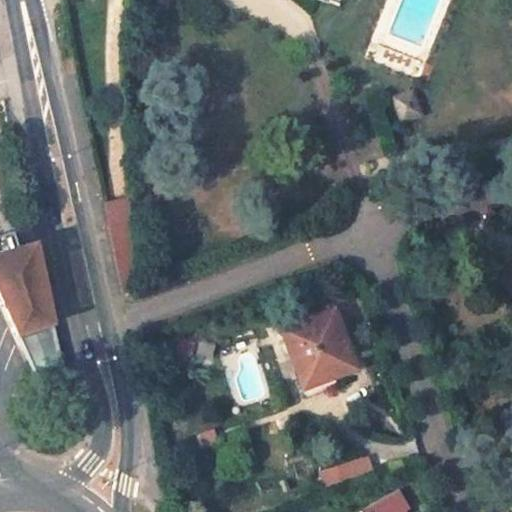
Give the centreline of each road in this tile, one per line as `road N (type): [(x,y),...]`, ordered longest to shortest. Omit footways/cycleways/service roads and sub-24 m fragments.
road 1 (residential): [(370,236),(459,511)]
road 2 (residential): [(106,335),(370,236)]
road 3 (secondary): [(39,75),(85,342)]
road 4 (secondary): [(106,335),(39,75)]
road 5 (unknown): [(370,236),(305,26)]
road 6 (secondary): [(122,511),(134,442),(106,335)]
road 7 (secondary): [(85,342),(105,433),(67,491)]
road 8 (residential): [(370,236),(469,205),(511,209)]
